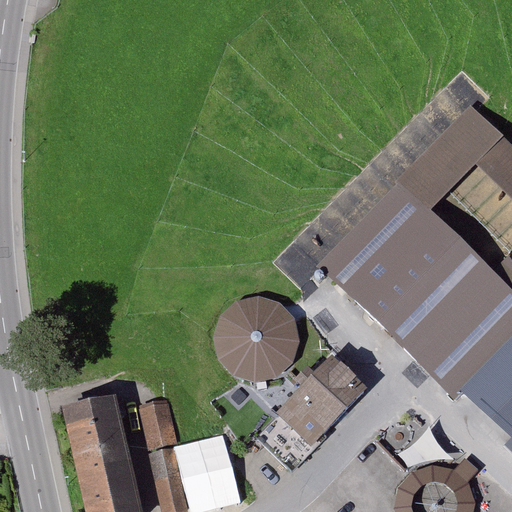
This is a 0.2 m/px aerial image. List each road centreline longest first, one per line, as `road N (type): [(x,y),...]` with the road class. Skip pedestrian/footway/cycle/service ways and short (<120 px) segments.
road 1 (secondary): [(0,285),(42,511)]
road 2 (track): [(400,392),(429,402),(511,483)]
